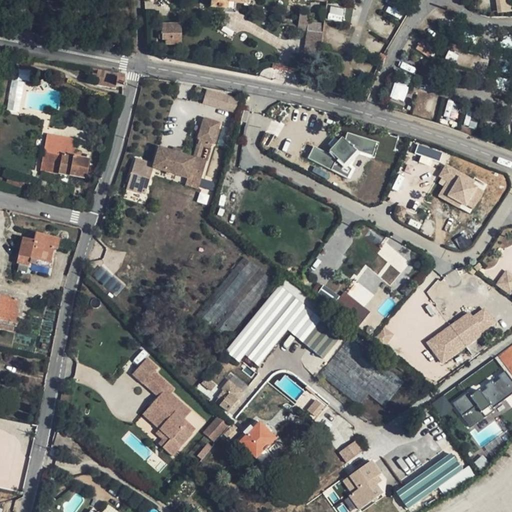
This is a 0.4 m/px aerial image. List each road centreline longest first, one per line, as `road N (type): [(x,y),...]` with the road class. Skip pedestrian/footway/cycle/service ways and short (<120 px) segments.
road 1 (residential): [(137,67),(369,115),(511,163)]
road 2 (residential): [(92,222),(60,325),(25,511)]
road 3 (residential): [(137,67),(92,222)]
road 4 (residential): [(0,41),(137,67)]
